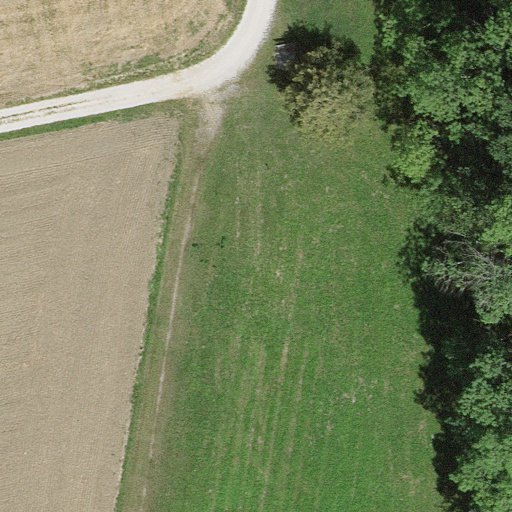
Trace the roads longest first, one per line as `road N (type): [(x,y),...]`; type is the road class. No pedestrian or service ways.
road 1 (track): [(146,511),(213,73)]
road 2 (track): [(0,118),(213,73),(249,0)]
